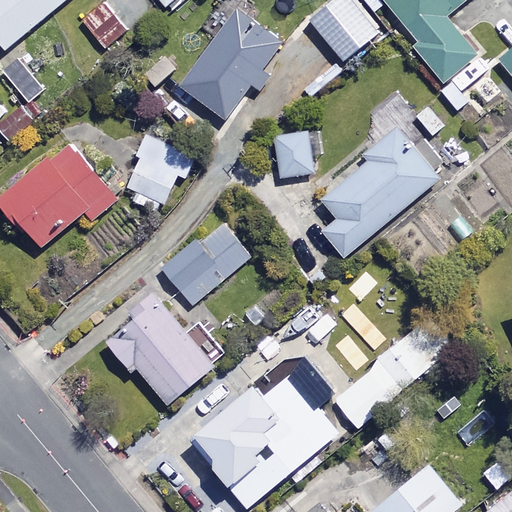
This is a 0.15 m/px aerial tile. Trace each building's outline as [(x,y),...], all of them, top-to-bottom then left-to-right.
[(65,0),(0,0),(0,46),(4,51),(65,0)] [(379,34),(352,0),(335,0),(309,20),(342,63),(379,34)] [(466,0),(382,0),(415,42),(411,46),(441,85),(455,74),(467,88),(487,73),(444,18),(466,0)] [(128,37),(106,6),(84,21),(106,53),(128,37)] [(208,31),(214,36),(178,82),(224,118),(282,42),(236,7),(228,17),(223,12),(208,31)] [(511,49),(498,61),(511,77),(511,49)] [(48,88),(19,54),(4,67),(33,101),(48,88)] [(456,80),(440,91),(455,111),(470,99),(456,80)] [(24,105),(0,123),(0,132),(7,142),(36,119),(24,105)] [(337,211),(321,225),(343,249),(367,228),(373,234),(442,173),(397,123),(319,192),(337,211)] [(141,158),(126,185),(139,192),(132,205),(154,216),(178,172),(185,175),(194,157),(148,132),(136,155),(141,158)] [(314,174),(308,132),(274,137),(280,179),(314,174)] [(117,199),(64,140),(0,197),(0,204),(39,249),(83,210),(92,220),(117,199)] [(252,257),(221,220),(161,268),(192,306),(252,257)] [(330,250),(312,228),(300,238),(318,260),(330,250)] [(186,335),(158,300),(106,343),(130,372),(136,366),(166,403),(224,355),(199,325),(186,335)] [(388,396),(369,373),(338,398),(356,421),(388,396)] [(336,431),(288,374),(262,396),(252,384),(192,434),(212,458),(208,462),(245,507),(336,431)] [(373,511),(452,511),(467,500),(432,458),(371,509),(373,511)] [(511,511),(511,490),(485,511),(511,511)] [(326,511),(318,503),(307,511),(326,511)]
